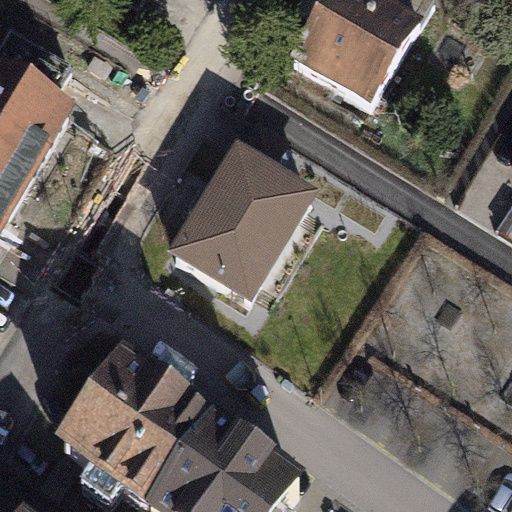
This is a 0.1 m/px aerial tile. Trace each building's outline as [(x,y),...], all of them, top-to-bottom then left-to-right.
[(122,0),(147,15),(156,0),(122,0)] [(329,0),(287,71),(360,115),(424,11),(406,0),(329,0)] [(0,28),(12,9),(0,1),(0,28)] [(0,77),(0,232),(70,122),(0,77)] [(313,209),(240,165),(177,269),(250,312),(313,209)] [(151,511),(210,427),(119,364),(59,450),(147,511),(151,511)] [(286,511),(302,490),(210,427),(151,511),(286,511)]
